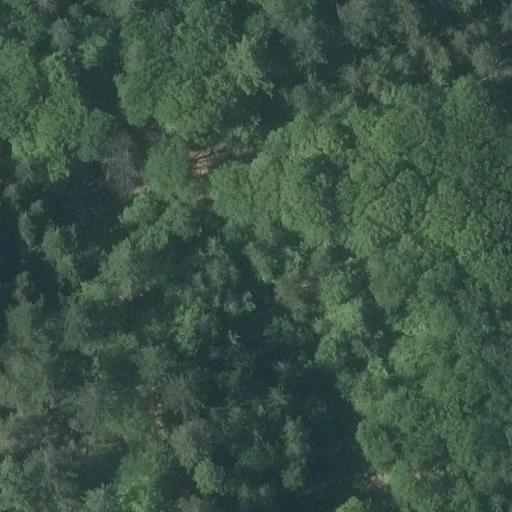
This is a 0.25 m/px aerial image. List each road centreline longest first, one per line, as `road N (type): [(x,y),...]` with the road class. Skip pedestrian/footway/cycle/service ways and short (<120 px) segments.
road 1 (track): [(56,140),(445,0)]
road 2 (track): [(178,511),(56,140)]
